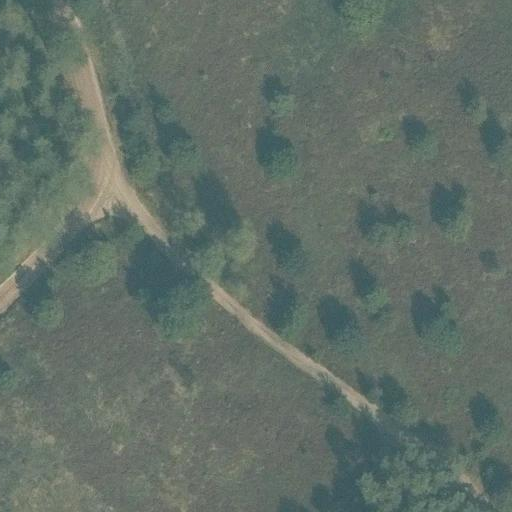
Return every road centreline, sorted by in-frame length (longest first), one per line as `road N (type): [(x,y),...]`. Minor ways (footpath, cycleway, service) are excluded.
road 1 (track): [(485,511),(193,274),(95,119),(64,0)]
road 2 (track): [(0,299),(131,176)]
